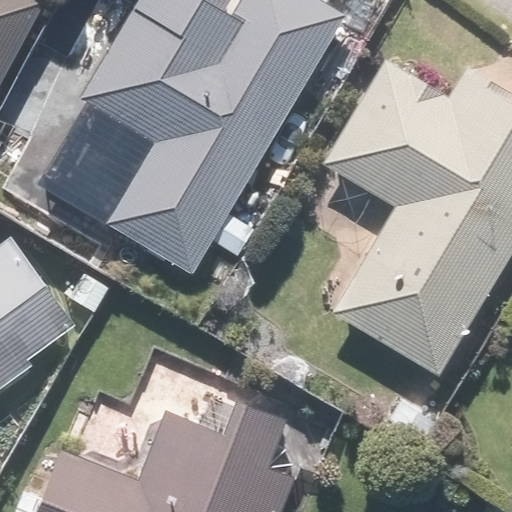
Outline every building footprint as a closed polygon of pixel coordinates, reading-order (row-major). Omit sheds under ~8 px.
[(0,0),(0,92),(46,7),(30,0),(0,0)] [(187,278),(346,13),(323,0),(143,0),(81,105),(148,146),(100,226),(187,278)] [(438,377),(511,260),(511,108),(463,77),(443,109),(384,71),(315,179),(376,218),(322,303),(438,377)] [(0,252),(0,385),(71,334),(8,247),(0,252)] [(50,451),(26,511),(274,511),(290,473),(270,466),(285,427),(209,398),(200,422),(163,408),(135,483),(50,451)]
